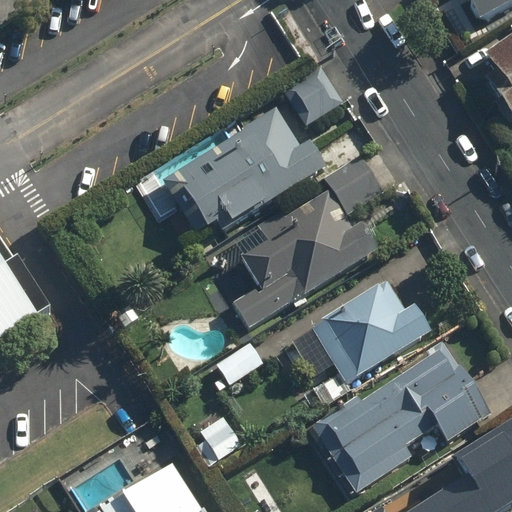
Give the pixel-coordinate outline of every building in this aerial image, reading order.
[(511,0),(466,0),(459,4),(475,31),(511,9),(511,0)] [(281,100),(305,134),(342,107),(319,74),(281,100)] [(221,228),(226,236),(321,177),(303,149),(296,153),(273,116),(161,187),(172,204),(176,201),(200,240),(221,228)] [(227,308),(246,337),(294,307),(295,308),(374,258),(356,230),(350,234),(343,223),(325,195),(276,226),(271,218),(249,233),(253,239),(233,252),(240,263),(236,265),(253,292),(227,308)] [(0,372),(43,346),(0,275),(0,372)] [(348,395),(344,390),(427,339),(408,309),(399,314),(383,288),(307,335),(310,340),(287,354),(322,411),(348,395)] [(210,386),(219,398),(264,365),(250,346),(213,373),(219,380),(210,386)] [(308,433),(353,503),(412,465),(406,457),(433,439),(442,452),(488,422),(440,347),(308,433)] [(220,424),(197,440),(201,446),(193,452),(208,474),(240,451),(220,424)] [(375,511),(507,511),(511,509),(511,425),(456,460),(470,482),(420,511),(381,511),(380,509),(375,511)] [(111,511),(196,511),(172,474),(111,511)]
